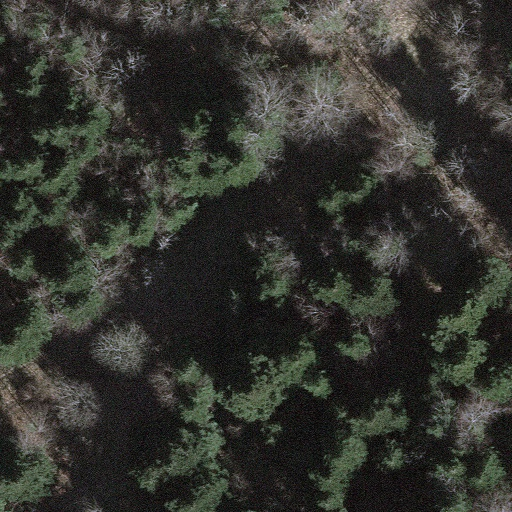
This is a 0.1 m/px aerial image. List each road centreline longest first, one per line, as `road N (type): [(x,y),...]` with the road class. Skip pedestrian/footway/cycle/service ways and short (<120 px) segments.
road 1 (track): [(428,0),(370,76),(0,360)]
road 2 (track): [(127,0),(511,129)]
